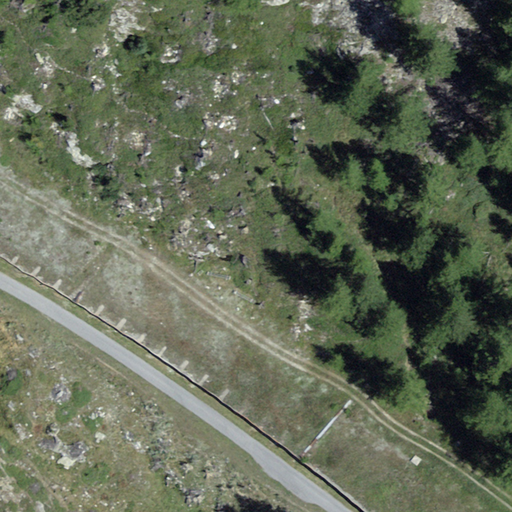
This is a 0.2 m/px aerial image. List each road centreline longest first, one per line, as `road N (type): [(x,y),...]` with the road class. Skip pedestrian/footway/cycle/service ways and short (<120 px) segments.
road 1 (primary): [(0,219),(106,275),(430,511)]
road 2 (residential): [(339,511),(115,352),(0,282)]
